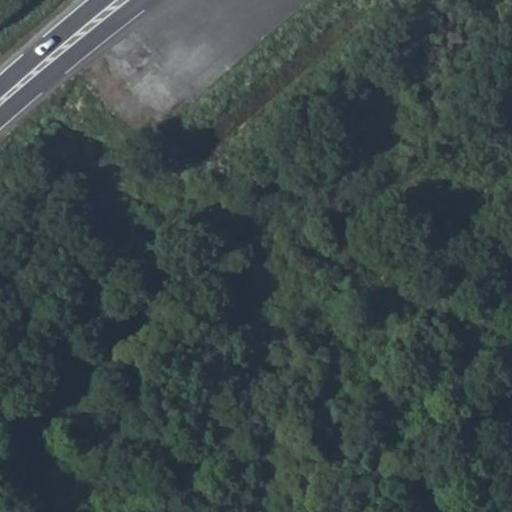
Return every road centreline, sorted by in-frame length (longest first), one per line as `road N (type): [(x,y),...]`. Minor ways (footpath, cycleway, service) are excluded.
road 1 (track): [(55,146),(511,352)]
road 2 (trunk): [(0,105),(142,0)]
road 3 (trunk): [(104,0),(0,99)]
